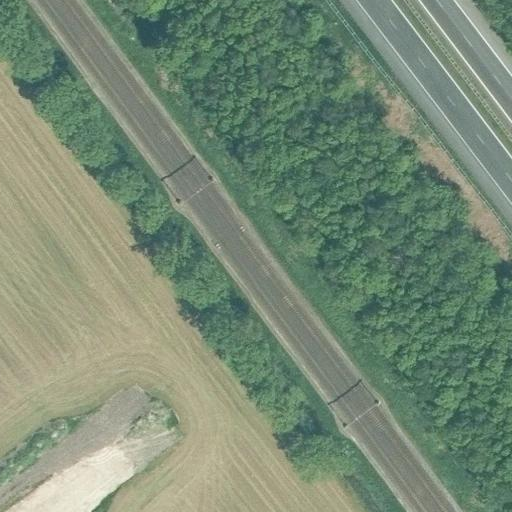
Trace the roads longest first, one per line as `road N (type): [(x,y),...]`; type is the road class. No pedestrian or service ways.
road 1 (motorway): [(370,0),(511,185)]
road 2 (motorway): [(511,104),(432,0)]
